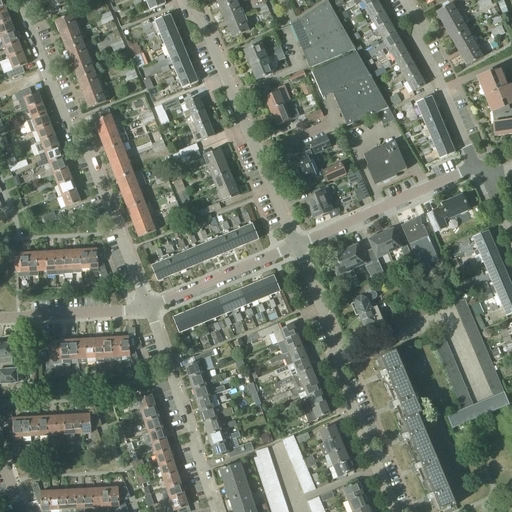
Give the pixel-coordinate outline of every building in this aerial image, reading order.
[(66,0),(45,0),(49,10),(67,3),(66,0)] [(162,0),(144,0),(142,1),(143,3),(146,2),(150,11),(164,5),(162,0)] [(235,0),(214,0),(219,9),(236,2),(235,0)] [(332,2),(337,10),(345,5),(342,0),(335,0),(333,2),(332,2)] [(365,9),(378,2),(377,0),(356,0),(357,2),(360,1),(365,9)] [(436,13),(443,26),(464,14),(465,14),(460,5),(454,8),(453,5),(459,2),(458,0),(451,0),(448,2),(450,5),(436,13)] [(481,10),(492,5),(490,0),(482,0),(477,2),(481,10)] [(503,16),(509,14),(503,1),(498,3),(503,16)] [(236,2),(219,9),(231,38),(248,31),(236,2)] [(354,50),(327,2),(291,26),(309,69),(354,50)] [(371,20),(384,12),(378,2),(365,9),(362,11),(363,13),(366,11),(371,20)] [(7,10),(0,13),(0,25),(11,21),(7,10)] [(352,13),(355,18),(361,14),(359,10),(352,13)] [(377,30),(390,23),(384,12),(371,20),(368,21),(369,23),(372,22),(377,30)] [(65,50),(83,43),(72,14),(54,21),(65,50)] [(469,21),(465,14),(464,14),(443,26),(451,40),(467,31),(463,24),(469,21)] [(159,33),(174,27),(169,16),(151,23),(152,25),(156,24),(159,33)] [(365,20),(358,24),(360,28),(367,25),(365,20)] [(11,21),(0,25),(0,36),(1,38),(15,32),(11,21)] [(383,40),(396,33),(390,23),(377,30),(372,33),(371,30),(364,34),(367,39),(373,35),(374,37),(379,34),(383,40)] [(501,26),(490,31),(494,39),(505,34),(501,26)] [(178,38),(174,27),(159,33),(156,34),(157,37),(160,35),(164,44),(178,38)] [(475,44),(467,31),(451,40),(459,54),(475,44)] [(15,32),(1,38),(3,44),(0,44),(0,50),(5,49),(19,43),(15,32)] [(389,51),(402,44),(396,33),(383,40),(380,42),(381,44),(384,42),(389,51)] [(183,49),(178,38),(164,44),(161,46),(162,48),(165,46),(169,55),(183,49)] [(9,60),(24,54),(19,43),(5,49),(9,60)] [(76,79),(94,72),(83,43),(65,50),(76,79)] [(249,67),(269,58),(267,52),(264,53),(261,44),(243,52),(249,67)] [(395,61),(408,54),(402,44),(389,51),(386,53),(387,55),(390,53),(395,61)] [(475,44),(459,54),(466,67),(483,58),(475,44)] [(133,58),(138,56),(133,45),(128,47),(133,58)] [(276,55),(283,53),(280,46),(274,49),(276,55)] [(188,61),(183,49),(169,55),(166,57),(167,59),(170,58),(174,67),(188,61)] [(376,55),(378,60),(385,56),(383,51),(376,55)] [(283,53),(276,55),(279,62),(285,59),(283,53)] [(376,114),(387,109),(356,53),(310,73),(322,98),(332,94),(346,127),(376,114)] [(24,54),(9,60),(13,70),(7,73),(10,79),(25,73),(22,67),(28,65),(24,54)] [(148,65),(143,54),(138,56),(133,58),(137,69),(148,65)] [(401,72),(414,64),(408,54),(395,61),(392,63),(393,65),(396,63),(401,72)] [(272,64),(269,58),(249,67),(255,81),(273,74),(269,65),(272,64)] [(192,72),(188,61),(174,67),(170,68),(171,70),(174,69),(178,78),(192,72)] [(382,66),(384,70),(391,66),(389,62),(382,66)] [(407,82),(420,75),(414,64),(401,72),(398,74),(399,76),(402,74),(407,82)] [(292,84),(306,78),(303,71),(289,77),(292,84)] [(94,72),(76,79),(88,108),(105,102),(94,72)] [(192,72),(178,78),(175,79),(176,81),(179,80),(183,89),(197,83),(192,72)] [(395,72),(388,76),(390,80),(397,77),(395,72)] [(488,75),(477,79),(491,113),(495,137),(511,135),(511,111),(509,112),(508,106),(511,104),(511,102),(510,98),(511,96),(511,87),(506,89),(499,72),(489,76),(488,75)] [(420,75),(407,82),(404,84),(405,86),(408,84),(413,93),(426,85),(420,75)] [(154,89),(150,79),(143,81),(147,91),(154,89)] [(403,87),(401,83),(394,86),(396,91),(403,87)] [(22,112),(28,109),(41,104),(37,93),(30,96),(28,90),(14,95),(17,101),(18,101),(22,112)] [(264,99),(269,111),(283,105),(290,103),(286,94),(280,97),(277,90),(270,92),(271,96),(264,99)] [(393,107),(401,102),(397,94),(388,99),(393,107)] [(421,114),(435,108),(430,97),(413,104),(414,107),(417,105),(421,114)] [(185,103),(188,109),(183,111),(186,117),(190,115),(203,110),(198,98),(185,103)] [(164,112),(180,105),(177,99),(161,106),(164,112)] [(141,101),(133,104),(136,110),(144,107),(141,101)] [(41,104),(28,109),(32,120),(45,115),(41,104)] [(283,105),(269,111),(275,127),(282,124),(283,126),(287,124),(286,122),(290,121),(283,105)] [(435,108),(421,114),(418,116),(419,118),(422,116),(426,126),(440,120),(435,108)] [(102,118),(92,121),(104,150),(121,144),(107,109),(100,112),(102,118)] [(394,121),(387,109),(376,114),(381,126),(394,121)] [(190,115),(193,122),(189,124),(191,129),(208,123),(203,110),(190,115)] [(306,117),(310,124),(324,117),(321,110),(306,117)] [(45,115),(32,120),(26,122),(31,134),(36,132),(50,126),(45,115)] [(440,120),(426,126),(423,127),(424,129),(427,128),(431,137),(445,131),(440,120)] [(213,135),(208,123),(191,129),(196,142),(200,140),(213,135)] [(36,132),(40,142),(54,137),(50,126),(36,132)] [(162,128),(165,136),(170,134),(167,126),(162,128)] [(445,131),(431,137),(428,138),(428,140),(432,139),(435,148),(449,142),(445,131)] [(309,143),(315,155),(332,148),(326,135),(309,143)] [(54,137),(40,142),(35,144),(34,145),(38,156),(40,155),(58,148),(54,137)] [(24,149),(34,145),(35,144),(33,140),(23,145),(24,149)] [(393,141),(362,155),(374,182),(387,177),(388,178),(395,175),(406,170),(393,141)] [(0,145),(3,151),(10,148),(7,142),(0,145)] [(449,142),(435,148),(432,149),(433,152),(436,150),(440,160),(454,154),(449,142)] [(127,160),(121,144),(104,150),(115,179),(132,172),(127,160)] [(174,160),(199,150),(196,144),(172,154),(174,160)] [(39,168),(49,164),(63,159),(58,148),(40,155),(43,161),(37,163),(39,168)] [(207,168),(225,161),(220,149),(202,157),(207,168)] [(199,150),(174,160),(175,162),(178,161),(180,165),(200,156),(198,151),(199,150)] [(309,154),(290,163),(291,165),(290,166),(293,174),(317,163),(312,153),(309,154)] [(6,161),(9,167),(17,163),(15,158),(6,161)] [(49,164),(51,170),(46,172),(46,173),(40,176),(41,179),(67,169),(63,159),(49,164)] [(225,161),(207,168),(212,179),(230,172),(225,161)] [(17,163),(9,167),(11,172),(19,169),(17,163)] [(320,170),(317,163),(293,174),(296,181),(298,180),(300,184),(319,176),(319,175),(322,174),(326,182),(344,174),(339,163),(321,171),(321,169),(320,170)] [(71,181),(67,169),(41,179),(41,180),(48,177),(49,181),(51,181),(51,180),(54,178),(57,186),(71,181)] [(172,173),(175,181),(183,178),(180,171),(172,173)] [(126,208),(143,201),(132,172),(115,179),(126,208)] [(230,172),(212,179),(208,181),(210,186),(214,185),(217,191),(234,184),(230,172)] [(178,194),(186,191),(181,180),(174,183),(178,194)] [(359,189),(364,200),(369,198),(361,180),(356,182),(359,189)] [(62,197),(75,192),(71,181),(57,186),(62,197)] [(39,193),(52,188),(50,184),(44,186),(43,186),(37,189),(39,193)] [(234,184),(217,191),(222,203),(239,196),(234,184)] [(312,193),(314,197),(305,200),(309,210),(332,200),(327,188),(320,191),(319,190),(312,193)] [(364,200),(359,189),(353,192),(358,203),(364,200)] [(186,191),(178,194),(181,193),(185,205),(190,203),(186,191)] [(66,208),(79,203),(75,192),(62,197),(66,208)] [(468,211),(462,196),(442,205),(444,210),(440,211),(440,210),(426,216),(433,233),(446,227),(443,220),(448,218),(448,219),(468,211)] [(313,220),(337,209),(333,200),(332,200),(309,210),(313,220)] [(138,239),(155,232),(143,201),(126,208),(138,239)] [(202,217),(221,210),(219,203),(199,211),(202,217)] [(45,225),(57,220),(54,213),(42,217),(45,225)] [(408,244),(427,236),(423,225),(421,226),(420,220),(417,221),(416,219),(401,225),(408,244)] [(241,230),(247,244),(258,240),(251,222),(249,223),(250,227),(241,230)] [(241,230),(240,227),(238,228),(239,231),(230,235),(236,249),(247,244),(241,230)] [(380,235),(388,254),(400,248),(392,229),(390,231),(389,229),(383,231),(384,233),(380,235)] [(236,249),(230,235),(228,232),(226,233),(228,236),(219,240),(224,254),(236,249)] [(478,251),(491,245),(486,233),(473,239),(473,240),(471,241),(473,244),(475,243),(478,251)] [(388,254),(380,235),(376,236),(376,234),(370,237),(370,239),(368,240),(376,259),(388,254)] [(224,254),(219,240),(217,236),(215,237),(216,241),(207,244),(213,258),(224,254)] [(213,258),(207,244),(206,241),(204,242),(205,245),(196,249),(202,263),(213,258)] [(345,251),(353,270),(365,264),(357,246),(354,247),(354,245),(347,248),(348,249),(345,251)] [(496,257),(491,245),(478,251),(473,253),(472,251),(465,254),(467,258),(474,255),(475,257),(480,255),(483,262),(496,257)] [(185,254),(191,267),(202,263),(196,249),(195,246),(193,247),(194,250),(185,254)] [(400,250),(406,263),(412,260),(407,248),(400,250)] [(99,271),(105,269),(103,264),(97,267),(97,260),(101,260),(105,259),(104,249),(97,250),(87,250),(88,268),(90,268),(90,273),(100,273),(99,271)] [(88,268),(87,250),(78,251),(79,269),(88,268)] [(174,258),(180,272),(191,267),(185,254),(184,250),(181,251),(183,254),(174,258)] [(71,274),(69,251),(61,252),(62,270),(63,274),(69,274),(71,274)] [(78,251),(69,251),(71,274),(79,273),(79,269),(78,251)] [(339,287),(341,293),(360,285),(353,270),(345,251),(341,252),(340,251),(334,253),(335,255),(333,256),(336,263),(332,265),(337,277),(346,273),(350,282),(339,287)] [(53,252),(44,253),(45,271),(45,276),(54,276),(53,252)] [(62,270),(61,252),(53,252),(54,276),(63,275),(63,274),(62,270)] [(27,254),(28,277),(37,277),(36,272),(35,253),(27,254)] [(45,271),(44,253),(35,253),(36,272),(45,271)] [(13,262),(19,278),(28,277),(27,254),(19,254),(20,259),(15,261),(13,262)] [(161,260),(168,277),(180,272),(174,258),(172,255),(170,256),(169,255),(161,259),(161,260)] [(501,268),(496,257),(483,262),(480,264),(481,266),(484,264),(488,274),(501,268)] [(160,264),(152,267),(157,281),(168,277),(161,260),(159,261),(160,264)] [(372,265),(377,275),(377,276),(383,273),(378,262),(372,265)] [(377,275),(372,265),(366,267),(371,279),(377,276),(377,275)] [(506,279),(501,268),(488,274),(484,275),(485,277),(488,276),(492,285),(506,279)] [(262,282),(267,296),(269,299),(271,298),(269,295),(279,291),(273,277),(262,282)] [(510,290),(506,279),(492,285),(489,286),(490,288),(493,287),(497,296),(510,290)] [(262,282),(250,286),(256,300),(257,303),(260,303),(258,299),(267,296),(262,282)] [(354,314),(373,308),(370,301),(375,299),(376,297),(375,294),(372,293),(371,293),(369,290),(377,286),(375,282),(353,291),(356,298),(351,300),(353,305),(351,306),(354,314)] [(250,286),(239,291),(245,305),(246,308),(248,307),(247,304),(256,300),(250,286)] [(446,294),(450,306),(454,304),(456,311),(467,306),(460,289),(446,294)] [(511,302),(511,294),(510,290),(497,296),(494,297),(495,300),(498,298),(502,307),(511,302)] [(228,296),(234,310),(235,313),(237,312),(236,309),(245,305),(239,291),(228,296)] [(440,297),(445,308),(450,306),(446,294),(440,297)] [(223,314),(224,318),(226,317),(225,313),(234,310),(228,296),(217,300),(223,314)] [(435,299),(439,310),(445,308),(440,297),(435,299)] [(429,301),(434,312),(439,310),(435,299),(429,301)] [(223,314),(217,300),(206,305),(211,319),(213,322),(215,321),(214,318),(223,314)] [(424,303),(428,314),(434,312),(429,301),(424,303)] [(511,302),(502,307),(499,309),(500,311),(503,309),(507,319),(511,316),(511,302)] [(418,305),(423,317),(428,314),(424,303),(418,305)] [(211,319),(206,305),(194,310),(200,324),(202,327),(204,326),(202,323),(211,319)] [(413,308),(417,319),(423,317),(418,305),(413,308)] [(467,306),(456,311),(459,316),(470,312),(467,306)] [(373,308),(354,314),(355,315),(356,314),(363,329),(365,328),(367,332),(382,325),(375,307),(373,308)] [(412,321),(417,319),(413,308),(407,310),(412,321)] [(194,310),(183,315),(189,328),(190,332),(192,331),(191,328),(200,324),(194,310)] [(406,323),(412,321),(407,310),(402,312),(406,323)] [(401,326),(406,323),(402,312),(396,314),(401,326)] [(470,312),(459,316),(461,322),(472,317),(470,312)] [(267,316),(270,322),(278,319),(275,313),(267,316)] [(401,326),(396,314),(391,317),(395,328),(401,326)] [(189,328),(183,315),(172,319),(179,336),(181,335),(180,332),(189,328)] [(474,323),(472,317),(461,322),(463,327),(474,323)] [(474,323),(463,327),(466,333),(477,328),(474,323)] [(276,324),(248,335),(248,344),(273,334),(277,344),(277,343),(296,335),(291,324),(278,329),(276,324)] [(477,328),(466,333),(468,338),(479,333),(477,328)] [(215,344),(222,341),(218,333),(212,336),(215,344)] [(479,333),(468,338),(470,344),(481,339),(479,333)] [(296,335),(277,343),(278,344),(269,347),(271,352),(280,349),(282,355),(301,347),(296,335)] [(443,335),(432,339),(434,345),(445,340),(443,335)] [(129,349),(134,348),(136,348),(136,337),(129,338),(121,338),(122,358),(122,363),(132,362),(131,359),(137,357),(136,353),(129,355),(129,349)] [(121,364),(121,363),(122,363),(122,358),(121,338),(112,339),(113,358),(113,362),(113,365),(121,364)] [(103,339),(95,340),(96,363),(104,363),(103,339)] [(112,339),(103,339),(104,363),(113,362),(113,358),(112,339)] [(481,339),(470,344),(472,349),(483,344),(481,339)] [(79,361),(77,340),(69,341),(71,361),(79,361)] [(86,340),(77,340),(79,361),(79,364),(86,364),(88,364),(86,340)] [(96,363),(95,340),(93,340),(86,340),(88,364),(96,363)] [(232,343),(235,350),(243,347),(240,340),(232,343)] [(437,350),(448,345),(445,340),(434,345),(437,350)] [(71,361),(69,341),(59,342),(61,366),(71,365),(71,361)] [(51,342),(51,346),(47,348),(50,356),(52,356),(53,366),(61,366),(59,342),(51,342)] [(12,364),(14,364),(12,364),(12,357),(12,344),(4,345),(4,344),(0,344),(0,364),(1,365),(12,364)] [(483,344),(472,349),(475,354),(486,350),(483,344)] [(439,356),(450,351),(448,345),(437,350),(439,356)] [(301,347),(282,355),(269,361),(271,365),(279,362),(280,362),(284,360),(287,366),(305,358),(301,347)] [(493,358),(499,355),(496,349),(491,352),(493,358)] [(206,372),(203,360),(213,356),(210,350),(189,359),(191,363),(184,366),(187,378),(206,372)] [(486,350),(475,354),(477,360),(488,355),(486,350)] [(441,361),(452,356),(450,351),(439,356),(441,361)] [(389,390),(408,382),(396,352),(376,360),(382,373),(380,373),(382,379),(384,378),(389,390)] [(488,355),(477,360),(479,365),(490,361),(488,355)] [(443,366),(455,362),(452,356),(441,361),(443,366)] [(305,358),(287,366),(274,371),(276,376),(289,370),(292,377),(297,375),(297,374),(310,369),(305,358)] [(490,361),(479,365),(482,371),(493,366),(490,361)] [(446,372),(457,367),(455,362),(443,366),(446,372)] [(16,384),(17,384),(17,383),(23,383),(23,370),(17,370),(16,370),(14,370),(14,364),(12,364),(1,365),(1,371),(0,370),(0,384),(8,384),(10,386),(14,386),(16,384)] [(493,366),(482,371),(484,376),(495,372),(493,368),(493,366)] [(448,377),(459,373),(457,367),(446,372),(448,377)] [(310,369),(297,374),(297,375),(301,385),(314,380),(310,369)] [(209,378),(206,372),(187,378),(191,389),(211,383),(225,378),(223,373),(218,375),(209,378)] [(495,372),(484,376),(486,382),(497,377),(495,372)] [(450,383),(462,378),(459,373),(448,377),(450,383)] [(497,377),(486,382),(489,387),(500,382),(497,377)] [(453,388),(464,383),(462,378),(450,383),(453,388)] [(314,380),(301,385),(277,396),(279,401),(292,396),(293,397),(299,395),(301,399),(319,391),(314,380)] [(389,390),(394,403),(393,404),(395,409),(396,408),(402,421),(419,414),(421,413),(408,382),(389,390)] [(500,382),(489,387),(491,392),(502,388),(500,382)] [(213,389),(211,383),(191,389),(195,400),(214,394),(229,389),(228,386),(223,387),(222,386),(213,389)] [(455,394),(466,389),(464,383),(453,388),(455,394)] [(509,405),(502,388),(491,392),(493,397),(490,399),(495,411),(509,405)] [(457,399),(468,394),(466,389),(455,394),(457,399)] [(319,391),(301,399),(289,404),(291,409),(308,402),(311,408),(324,402),(319,391)] [(214,394),(195,400),(199,412),(217,406),(230,402),(229,399),(228,400),(227,397),(226,398),(216,401),(214,394)] [(468,394),(457,399),(460,404),(471,400),(468,394)] [(135,401),(133,395),(112,402),(114,407),(135,401)] [(139,412),(155,407),(151,395),(136,400),(139,412)] [(484,401),(489,413),(495,411),(490,399),(484,401)] [(473,406),(471,400),(460,404),(462,410),(473,406)] [(488,413),(489,413),(484,401),(479,403),(484,415),(488,413)] [(324,402),(311,408),(316,419),(329,414),(324,402)] [(484,415),(479,403),(473,406),(478,418),(484,415)] [(219,413),(217,406),(199,412),(203,423),(216,419),(214,415),(219,413)] [(462,410),(447,417),(452,429),(478,418),(473,406),(462,410)] [(155,407),(139,412),(143,423),(158,418),(155,407)] [(419,414),(402,421),(398,423),(404,436),(402,436),(404,441),(406,441),(411,453),(432,445),(419,414)] [(73,416),(73,435),(74,435),(82,435),(81,415),(73,416)] [(91,433),(90,425),(90,415),(81,415),(82,435),(91,434),(92,437),(98,435),(97,430),(91,433)] [(64,416),(55,417),(56,436),(65,436),(64,416)] [(73,416),(64,416),(65,436),(65,440),(74,440),(74,435),(73,435),(73,416)] [(38,418),(39,437),(47,436),(47,417),(38,418)] [(55,417),(47,417),(47,436),(56,436),(55,417)] [(228,417),(216,421),(216,419),(203,423),(207,435),(220,431),(219,428),(230,424),(232,423),(232,421),(232,419),(230,417),(228,417)] [(22,438),(21,418),(12,419),(13,424),(8,426),(13,438),(22,438)] [(21,418),(22,438),(30,437),(30,418),(21,418)] [(30,418),(30,437),(39,437),(38,418),(30,418)] [(162,429),(158,418),(143,423),(147,434),(162,429)] [(322,443),(338,437),(333,425),(317,431),(322,443)] [(162,429),(147,434),(149,440),(146,441),(147,446),(150,445),(150,444),(165,439),(162,429)] [(225,429),(220,431),(207,435),(211,446),(229,440),(239,437),(237,432),(228,435),(225,429)] [(299,444),(310,439),(307,433),(296,438),(299,444)] [(260,437),(263,445),(271,442),(268,434),(260,437)] [(283,446),(294,442),(292,436),(281,441),(283,446)] [(338,437),(322,443),(319,445),(324,457),(327,456),(343,449),(338,437)] [(165,439),(150,444),(150,445),(154,456),(169,451),(165,439)] [(232,449),(229,440),(211,446),(215,460),(227,455),(228,459),(252,451),(249,443),(232,449)] [(86,444),(86,445),(88,452),(96,449),(94,442),(86,444)] [(297,447),(294,442),(283,446),(285,452),(297,447)] [(432,445),(411,453),(416,466),(415,466),(417,471),(418,471),(424,483),(444,475),(432,445)] [(299,452),(297,447),(285,452),(287,457),(299,452)] [(256,458),(268,454),(266,448),(254,452),(256,458)] [(348,461),(343,449),(327,456),(332,467),(348,461)] [(173,462),(169,451),(154,456),(156,462),(154,462),(156,467),(158,467),(173,462)] [(299,452),(287,457),(290,463),(301,458),(299,452)] [(268,454),(256,458),(253,459),(255,464),(270,459),(268,454)] [(312,457),(302,461),(303,463),(304,465),(314,461),(312,457)] [(301,458),(290,463),(292,468),(303,463),(302,461),(301,458)] [(270,459),(255,464),(257,470),(272,465),(270,459)] [(316,466),(314,461),(304,465),(305,469),(306,470),(316,466)] [(348,461),(332,467),(337,479),(352,472),(348,461)] [(177,473),(173,462),(158,467),(161,478),(177,473)] [(219,470),(229,500),(249,493),(239,463),(219,470)] [(304,465),(303,463),(292,468),(294,473),(305,469),(304,465)] [(274,470),(272,465),(257,470),(258,475),(274,470)] [(306,470),(305,469),(294,473),(296,479),(308,474),(306,470)] [(274,470),(258,475),(260,481),(276,476),(274,470)] [(177,473),(161,478),(165,489),(180,484),(177,473)] [(310,479),(308,474),(296,479),(298,484),(310,479)] [(444,475),(424,483),(429,496),(427,496),(429,502),(431,501),(435,511),(440,511),(446,510),(446,511),(453,511),(459,510),(444,475)] [(276,476),(260,481),(262,487),(277,482),(276,476)] [(312,485),(310,479),(298,484),(301,489),(312,485)] [(315,483),(318,489),(329,485),(326,479),(315,483)] [(279,487),(277,482),(262,487),(264,492),(279,487)] [(346,501),(362,495),(357,483),(341,490),(346,501)] [(165,489),(169,500),(163,502),(164,502),(184,495),(180,484),(165,489)] [(312,485),(301,489),(303,495),(314,490),(312,485)] [(279,487),(264,492),(266,498),(281,493),(279,487)] [(109,488),(100,489),(101,508),(110,507),(109,488)] [(119,506),(118,499),(123,499),(125,498),(124,488),(118,488),(109,488),(110,507),(119,506)] [(93,511),(93,508),(92,489),(83,490),(84,509),(84,511),(93,511)] [(92,489),(93,508),(93,511),(101,511),(101,508),(100,489),(92,489)] [(66,491),(67,511),(75,511),(75,509),(74,490),(66,491)] [(74,490),(75,509),(75,511),(84,511),(84,509),(83,490),(74,490)] [(57,511),(57,491),(48,492),(50,511),(52,510),(52,511),(57,511)] [(57,491),(57,511),(67,511),(66,491),(57,491)] [(49,511),(50,511),(48,492),(40,492),(40,497),(36,499),(38,504),(40,504),(40,511),(49,511)] [(323,503),(334,498),(332,492),(320,496),(323,503)] [(255,511),(249,493),(229,500),(232,511),(255,511)] [(283,498),(281,493),(266,498),(267,503),(283,498)] [(177,511),(176,510),(188,507),(184,495),(164,502),(166,511),(177,511)] [(354,511),(367,507),(362,495),(346,501),(350,511),(354,511)] [(154,505),(151,498),(145,500),(148,507),(154,505)] [(285,504),(283,498),(267,503),(269,509),(285,504)] [(309,508),(320,503),(318,498),(306,503),(309,508)] [(313,511),(322,509),(320,503),(309,508),(310,511),(313,511)]
